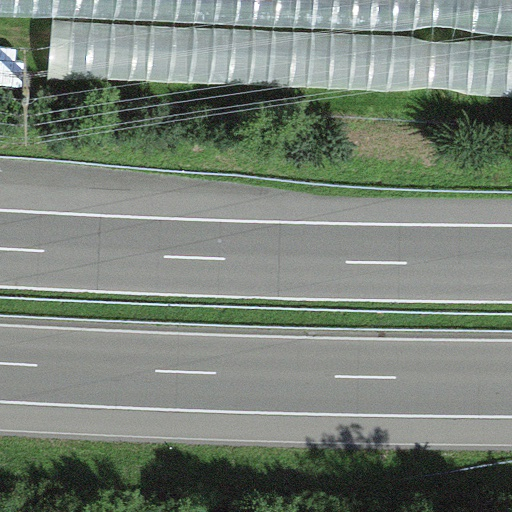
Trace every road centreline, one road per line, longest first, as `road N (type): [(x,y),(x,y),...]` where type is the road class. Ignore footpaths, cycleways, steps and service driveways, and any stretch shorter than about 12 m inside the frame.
road 1 (motorway): [(511,263),(0,248)]
road 2 (motorway): [(0,367),(511,381)]
